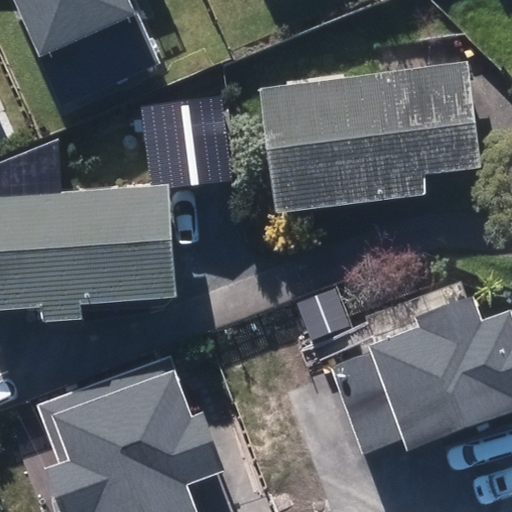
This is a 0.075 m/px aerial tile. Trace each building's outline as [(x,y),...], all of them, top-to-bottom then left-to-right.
[(25,0),(68,95),(159,55),(134,0),(25,0)] [(265,97),(281,220),(426,200),(424,181),(479,173),(465,69),(265,97)] [(0,313),(42,311),(43,327),(82,325),(81,310),(176,303),(169,192),(0,202),(0,313)] [(511,307),(486,317),(476,291),(419,313),(423,323),(331,359),(366,450),(406,434),(411,448),(511,409),(511,307)] [(208,511),(197,480),(232,467),(210,408),(199,412),(174,346),(40,395),(64,458),(51,463),(69,511),(208,511)]
